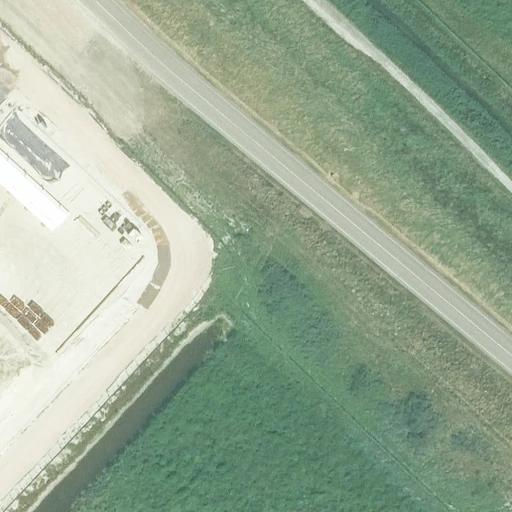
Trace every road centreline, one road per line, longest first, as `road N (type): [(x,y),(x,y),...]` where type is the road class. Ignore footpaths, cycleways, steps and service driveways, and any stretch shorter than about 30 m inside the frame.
road 1 (unclassified): [(511,352),(100,0)]
road 2 (unclassified): [(511,189),(319,0)]
